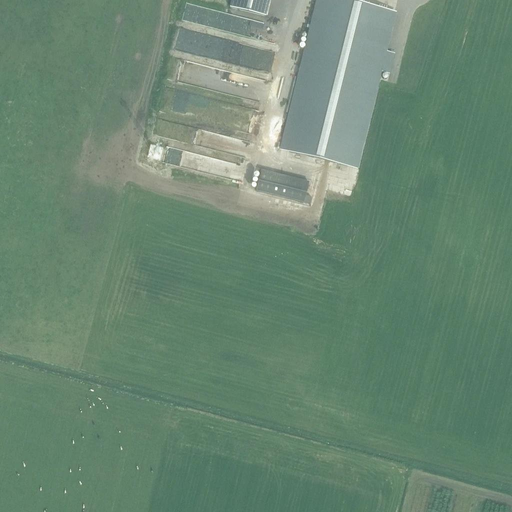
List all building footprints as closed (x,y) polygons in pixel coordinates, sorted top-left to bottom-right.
[(232,0),(230,8),(265,17),(269,0),(232,0)] [(341,0),(318,0),(282,151),(356,169),(380,72),(390,75),(395,54),(385,52),(394,13),(341,0)] [(239,69),(242,53),(181,39),(177,55),(239,69)] [(268,110),(277,110),(277,99),(268,98),(268,110)] [(199,129),(214,130),(216,107),(208,107),(208,118),(200,118),(199,129)] [(233,120),(232,111),(223,112),(224,121),(233,120)] [(222,153),(223,147),(195,144),(194,150),(222,153)] [(307,191),(260,180),(257,192),(304,203),(307,191)]
